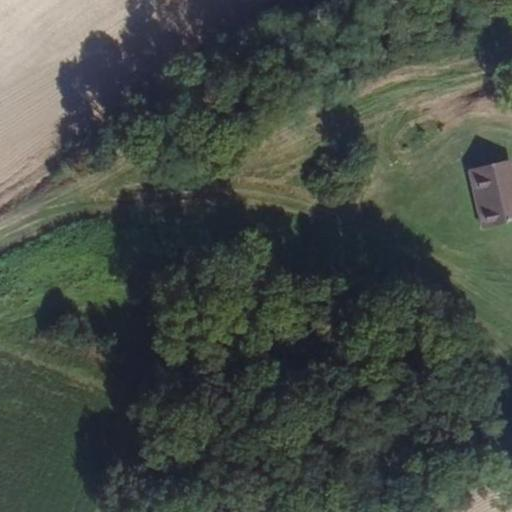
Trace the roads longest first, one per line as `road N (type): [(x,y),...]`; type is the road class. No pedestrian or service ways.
road 1 (track): [(35,214),(346,52),(468,0)]
road 2 (track): [(35,214),(250,197),(356,222),(468,278)]
